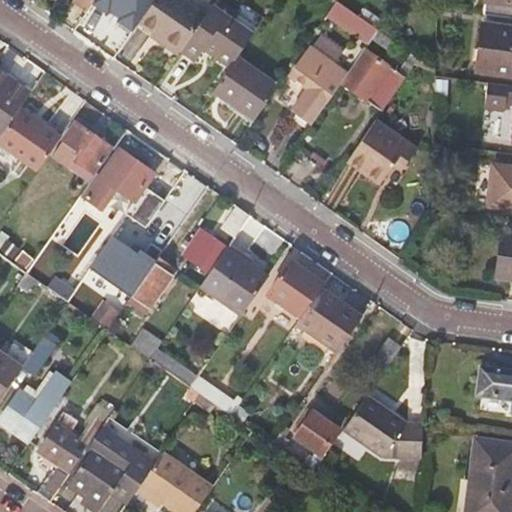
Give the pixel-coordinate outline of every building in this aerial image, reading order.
[(74,0),(89,10),(96,0),(74,0)] [(207,17),(183,0),(157,0),(157,1),(143,22),(184,51),(207,17)] [(238,59),(255,34),(237,21),(240,15),(218,0),(207,17),(184,51),(198,61),(207,48),(233,67),(238,59)] [(511,0),(486,0),(484,16),(511,18),(511,0)] [(369,11),(364,20),(379,30),(384,22),(369,11)] [(371,46),(381,32),(379,30),(364,20),(359,16),(349,30),(371,46)] [(511,18),(484,16),(479,70),(511,72),(511,18)] [(293,114),(313,128),(346,81),(349,77),(336,68),(347,53),(323,37),(291,82),(307,93),(293,114)] [(385,110),(408,78),(369,49),(349,77),(346,81),(385,110)] [(279,87),(238,59),(233,67),(215,92),(256,120),(279,87)] [(0,137),(21,108),(32,92),(0,69),(0,137)] [(445,77),(436,76),(436,90),(444,90),(445,77)] [(511,85),(487,83),(485,108),(506,111),(506,105),(511,105),(511,85)] [(62,137),(21,108),(0,137),(0,142),(39,170),(62,137)] [(99,170),(116,146),(81,120),(69,137),(85,149),(79,157),(99,170)] [(378,121),(349,162),(380,185),(393,168),(399,160),(408,167),(419,150),(378,121)] [(94,176),(83,194),(103,208),(115,192),(132,204),(152,176),(119,153),(99,181),(94,176)] [(399,160),(393,168),(402,175),(408,167),(399,160)] [(511,208),(511,166),(495,164),(490,206),(511,208)] [(372,222),(411,250),(428,226),(413,214),(422,201),(399,184),(372,222)] [(251,215),(239,207),(226,224),(238,232),(251,215)] [(185,256),(207,270),(224,247),(202,232),(193,245),(187,240),(181,248),(187,253),(185,256)] [(498,277),(511,279),(511,234),(504,234),(498,277)] [(269,276),(228,247),(202,285),(243,314),(269,276)] [(177,270),(160,258),(131,300),(148,311),(165,287),(169,290),(177,279),(173,276),(177,270)] [(270,294),(299,315),(323,283),(293,261),(270,294)] [(17,282),(23,274),(17,269),(11,277),(17,282)] [(30,291),(38,280),(28,273),(20,284),(30,291)] [(361,317),(321,289),(298,322),(338,351),(361,317)] [(137,332),(129,344),(151,359),(162,342),(146,331),(142,335),(137,332)] [(30,358),(23,367),(34,375),(57,343),(46,335),(30,358)] [(374,362),(386,370),(404,345),(392,336),(374,362)] [(0,399),(23,367),(30,358),(22,352),(16,360),(0,348),(0,399)] [(511,370),(482,366),(479,396),(511,399),(511,370)] [(234,402),(199,376),(191,387),(199,393),(218,406),(232,416),(243,400),(238,396),(234,402)] [(1,421),(31,442),(52,412),(22,391),(1,421)] [(218,406),(199,393),(193,402),(212,414),(218,406)] [(422,454),(423,422),(406,422),(369,396),(347,428),(384,455),(422,454)] [(314,474),(325,459),(321,455),(338,430),(311,410),(304,420),(308,423),(297,438),(316,453),(313,457),(309,454),(306,460),(302,465),(314,474)] [(115,488),(119,490),(147,450),(106,422),(81,458),(69,475),(68,477),(90,493),(85,501),(99,510),(115,488)] [(39,454),(69,475),(81,458),(73,452),(81,441),(60,425),(39,454)] [(281,451),(286,445),(289,440),(280,433),(272,445),(281,451)] [(491,499),(511,501),(511,443),(477,440),(469,496),(491,499)] [(302,465),(306,460),(286,445),(281,451),(302,465)] [(147,450),(119,490),(132,500),(138,491),(142,485),(160,459),(147,450)] [(165,502),(180,511),(196,511),(213,488),(164,454),(160,459),(142,485),(165,502)] [(142,485),(138,491),(161,506),(165,502),(142,485)] [(491,499),(469,496),(468,506),(489,509),(491,499)]
